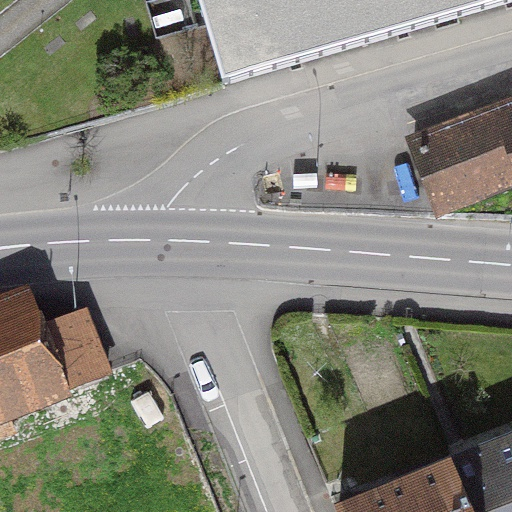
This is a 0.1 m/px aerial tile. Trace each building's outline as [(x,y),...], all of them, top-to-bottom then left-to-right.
[(198,0),(223,84),(237,80),(509,0),(198,0)] [(511,109),(412,144),(437,211),(511,182),(511,109)] [(0,307),(0,436),(12,432),(5,414),(106,374),(83,313),(41,329),(28,296),(0,307)] [(511,511),(511,444),(448,470),(464,511),(511,511)] [(464,511),(448,470),(340,511),(464,511)]
